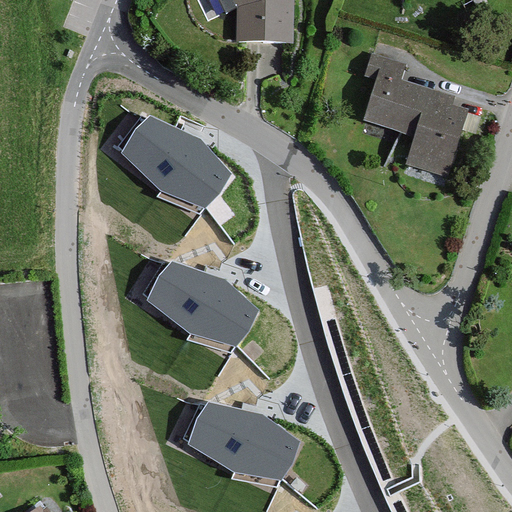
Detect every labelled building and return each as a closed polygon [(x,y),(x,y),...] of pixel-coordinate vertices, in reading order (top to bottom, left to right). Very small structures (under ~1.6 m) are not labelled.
[(218,0),(225,15),(237,12),(236,46),(295,49),(295,0),(218,0)] [(400,70),(381,64),(364,119),(422,137),(414,164),(448,174),(467,109),(395,88),(400,70)] [(201,139),(150,115),(136,129),(121,153),(161,191),(205,209),(220,194),(232,174),(201,139)] [(225,279),(173,261),(159,276),(148,302),(191,335),(237,348),(250,332),(260,311),(225,279)] [(263,415),(209,403),(197,419),(188,445),(234,475),(281,483),(292,466),(301,444),(263,415)]
